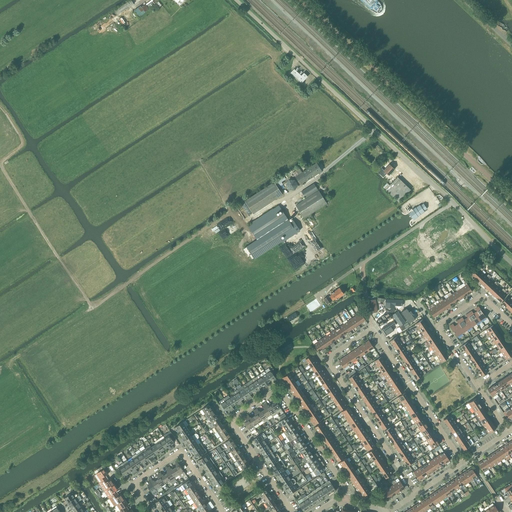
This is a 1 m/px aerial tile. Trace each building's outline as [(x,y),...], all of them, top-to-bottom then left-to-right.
[(290,73),(301,83),(308,76),(304,73),(301,76),(294,69),(290,73)] [(296,171),(293,173),(300,185),(322,171),(316,163),(308,168),(305,163),(295,169),(296,171)] [(394,169),(389,164),(384,170),(381,168),(378,172),(383,177),(386,173),(388,175),(394,169)] [(411,189),(397,177),(390,185),(387,183),(383,188),(399,202),(411,189)] [(274,182),(245,201),(253,214),(282,194),(274,182)] [(318,190),(314,183),(301,191),(305,198),(318,190)] [(296,205),(304,218),(327,203),(324,200),(318,191),(296,205)] [(413,209),(412,209),(417,218),(418,217),(421,215),(420,215),(424,212),(424,211),(427,209),(423,204),(420,206),(420,205),(416,208),(415,207),(413,209)] [(273,209),(248,226),(257,240),(246,247),(254,259),(282,241),(282,242),(300,231),(293,220),(290,222),(279,205),(273,209)] [(474,277),(482,268),(481,267),(479,269),(476,267),(470,273),(474,277)] [(478,280),(484,274),(482,272),(484,270),(482,268),(474,277),(478,280)] [(482,284),(490,276),(488,274),(486,276),(484,274),(478,280),(482,284)] [(485,287),(491,281),(489,279),(491,277),(490,276),(482,284),(485,287)] [(489,291),(497,283),(496,281),(494,283),(491,281),(485,287),(489,291)] [(463,287),(468,294),(472,291),(467,284),(465,282),(464,283),(465,285),(463,287)] [(493,295),(499,288),(497,286),(498,284),(497,283),(489,291),(493,295)] [(468,294),(463,287),(460,289),(458,287),(457,288),(463,297),(468,294)] [(335,300),(344,294),(339,288),(331,294),(332,295),(329,296),(332,300),(334,299),(335,300)] [(463,297),(457,288),(455,289),(457,291),(454,293),(459,300),(463,297)] [(497,298),(505,290),(503,288),(501,290),(499,288),(493,295),(497,298)] [(505,290),(497,298),(501,302),(507,295),(504,293),(506,291),(505,290)] [(459,300),(454,293),(452,295),(450,292),(448,293),(455,303),(459,300)] [(455,303),(448,293),(447,295),(448,297),(446,299),(451,306),(455,303)] [(506,306),(511,299),(511,296),(510,299),(508,296),(502,303),(506,306)] [(451,306),(446,299),(443,300),(442,298),(440,299),(446,309),(451,306)] [(402,300),(386,299),(386,307),(395,308),(395,305),(402,306),(402,300)] [(446,309),(440,299),(438,300),(440,303),(437,304),(442,312),(446,309)] [(316,300),(307,306),(311,312),(320,306),(316,300)] [(442,312),(437,304),(435,306),(433,304),(431,305),(438,314),(442,312)] [(438,314),(431,305),(430,306),(432,308),(429,310),(434,317),(438,314)] [(475,312),(481,321),(486,318),(479,307),(475,309),(477,311),(475,312)] [(406,310),(402,312),(410,324),(415,321),(412,316),(413,315),(411,312),(409,313),(406,310)] [(392,315),(400,326),(405,323),(398,311),(392,315)] [(481,321),(475,312),(473,314),(472,311),(469,313),(476,324),(481,321)] [(356,316),(361,323),(365,320),(361,313),(356,316)] [(385,315),(384,313),(381,316),(382,317),(376,321),(380,326),(392,318),(388,313),(385,315)] [(476,324),(469,313),(466,315),(467,318),(466,319),(472,327),(476,324)] [(352,319),(357,326),(361,323),(356,316),(352,319)] [(472,327),(466,319),(464,320),(462,317),(459,319),(467,331),(472,327)] [(357,326),(352,319),(348,321),(352,329),(357,326)] [(416,330),(425,323),(423,319),(415,324),(417,327),(415,328),(416,330)] [(467,331),(459,319),(456,321),(458,324),(456,325),(462,334),(467,331)] [(396,324),(394,320),(382,329),(386,335),(394,330),(392,327),(396,324)] [(343,324),(348,332),(352,329),(348,321),(343,324)] [(425,323),(416,330),(417,332),(419,330),(421,333),(428,328),(425,323)] [(348,332),(343,324),(339,327),(344,334),(348,332)] [(462,334),(456,325),(455,326),(453,324),(450,326),(457,337),(462,334)] [(486,335),(496,329),(493,325),(486,330),(488,332),(485,334),(486,335)] [(335,330),(340,337),(344,334),(339,327),(335,330)] [(428,328),(421,333),(423,335),(421,337),(422,338),(431,332),(428,328)] [(492,338),(499,333),(496,329),(486,335),(488,337),(490,336),(492,338)] [(340,337),(335,330),(331,333),(335,340),(340,337)] [(431,332),(422,338),(423,340),(425,339),(427,341),(434,336),(431,332)] [(326,336),(331,343),(335,340),(331,333),(326,336)] [(492,344),(502,338),(499,333),(492,338),(493,341),(491,342),(492,344)] [(331,343),(326,336),(322,339),(327,346),(331,343)] [(393,345),(403,339),(402,337),(399,339),(398,336),(390,341),(393,345)] [(434,336),(427,341),(429,344),(426,345),(427,347),(437,341),(434,336)] [(497,347),(505,342),(502,338),(492,344),(493,346),(496,344),(497,347)] [(318,342),(322,349),(327,346),(322,339),(318,342)] [(396,349),(403,345),(402,342),(404,340),(403,339),(393,345),(396,349)] [(364,343),(369,351),(374,348),(369,341),(364,343)] [(437,341),(427,347),(428,349),(431,347),(433,350),(440,345),(437,341)] [(464,350),(474,344),(473,342),(470,344),(468,341),(461,346),(464,350)] [(322,349),(318,342),(313,344),(318,352),(322,349)] [(507,346),(505,342),(497,347),(499,349),(497,351),(498,353),(507,346)] [(360,346),(365,354),(369,351),(364,343),(360,346)] [(467,355),(474,350),(473,347),(475,346),(474,344),(464,350),(467,355)] [(399,354),(409,347),(408,346),(405,347),(403,345),(396,349),(399,354)] [(440,345),(433,350),(434,352),(432,354),(433,356),(443,349),(440,345)] [(365,354),(360,346),(356,349),(361,356),(365,354)] [(503,355),(510,350),(507,346),(498,353),(499,354),(501,353),(503,355)] [(402,358),(409,353),(407,351),(410,349),(409,347),(399,354),(402,358)] [(352,352),(356,359),(361,356),(356,349),(352,352)] [(443,349),(433,356),(434,357),(436,355),(438,358),(446,353),(443,349)] [(470,359),(480,353),(478,351),(476,353),(474,350),(467,355),(470,359)] [(511,352),(510,350),(503,355),(505,358),(502,359),(504,361),(506,359),(506,360),(511,355),(511,352)] [(356,359),(352,352),(347,355),(352,362),(356,359)] [(405,362),(414,356),(413,354),(411,356),(409,353),(402,358),(405,362)] [(446,353),(438,358),(440,361),(438,362),(439,364),(441,362),(441,363),(448,358),(446,353)] [(473,363),(480,359),(478,356),(481,354),(480,353),(470,359),(473,363)] [(308,363),(316,359),(313,354),(305,359),(308,363)] [(343,358),(348,365),(352,362),(347,355),(343,358)] [(408,367),(415,362),(413,359),(415,357),(414,356),(405,362),(408,367)] [(374,367),(384,361),(381,357),(374,361),(376,364),(373,366),(374,367)] [(348,365),(343,358),(339,361),(344,368),(348,365)] [(316,359),(308,363),(311,368),(319,363),(316,359)] [(476,368),(485,361),(484,359),(482,361),(480,359),(473,363),(476,368)] [(380,370),(387,365),(384,361),(374,367),(376,369),(378,368),(380,370)] [(479,372),(486,367),(484,364),(486,363),(485,361),(476,368),(479,372)] [(410,371),(420,364),(419,363),(417,364),(415,362),(408,367),(410,371)] [(314,372),(321,367),(319,363),(311,368),(314,372)] [(413,375),(421,370),(419,367),(421,366),(420,364),(410,371),(413,375)] [(380,376),(390,369),(387,365),(380,370),(381,373),(379,374),(380,376)] [(321,367),(314,372),(317,376),(324,371),(321,367)] [(486,367),(479,372),(481,376),(489,371),(491,370),(490,368),(487,369),(486,367)] [(266,374),(270,380),(273,379),(275,382),(277,381),(274,375),(276,373),(273,369),(271,370),(270,370),(266,374)] [(385,379),(393,374),(390,369),(380,376),(381,378),(384,376),(385,379)] [(421,370),(413,375),(416,379),(423,375),(423,374),(426,373),(425,371),(422,373),(421,370)] [(320,381),(327,376),(324,371),(317,376),(320,381)] [(270,380),(266,374),(265,372),(264,372),(261,374),(260,375),(261,376),(268,387),(270,386),(268,382),(270,380)] [(285,382),(292,378),(289,373),(282,378),(285,382)] [(352,383),(361,376),(360,375),(358,376),(356,373),(349,378),(352,383)] [(386,384),(395,378),(393,374),(385,379),(387,381),(385,383),(386,384)] [(256,378),(257,380),(261,386),(264,385),(266,388),(268,387),(261,376),(260,375),(259,375),(256,377),(256,378)] [(323,385),(330,380),(327,376),(320,381),(323,385)] [(361,376),(352,383),(355,387),(362,382),(360,379),(362,378),(361,376)] [(251,381),(252,383),(259,393),(261,392),(259,388),(261,386),(257,380),(256,378),(255,378),(252,380),(251,381)] [(288,387),(295,382),(292,378),(285,382),(288,387)] [(391,387),(398,382),(395,378),(386,384),(387,386),(389,384),(391,387)] [(500,381),(505,388),(506,388),(507,391),(511,388),(510,386),(505,378),(500,381)] [(251,381),(250,380),(246,383),(247,384),(248,386),(252,392),(255,391),(257,394),(259,393),(252,383),(251,381)] [(326,389),(333,384),(330,380),(323,385),(326,389)] [(505,388),(500,381),(496,384),(501,391),(505,388)] [(295,382),(288,387),(291,391),(298,386),(295,382)] [(362,382),(355,387),(357,391),(367,385),(366,383),(364,385),(362,382)] [(392,393),(401,387),(398,382),(391,387),(393,390),(390,391),(392,393)] [(242,387),(250,399),(252,398),(250,394),(252,392),(248,386),(247,384),(246,384),(242,386),(242,387)] [(333,384),(326,389),(329,393),(336,388),(333,384)] [(501,391),(496,384),(492,387),(497,394),(501,391)] [(367,385),(357,391),(360,395),(368,391),(366,388),(368,386),(367,385)] [(294,395),(301,390),(298,386),(291,391),(294,395)] [(242,387),(237,390),(243,398),(246,397),(248,400),(250,399),(242,387)] [(401,387),(392,393),(393,395),(395,393),(397,396),(404,391),(401,387)] [(497,394),(492,387),(488,390),(493,397),(497,394)] [(331,398),(339,393),(336,388),(329,393),(331,398)] [(243,398),(237,390),(234,392),(233,393),(234,395),(241,405),(243,404),(241,400),(243,398)] [(301,390),(294,395),(297,400),(304,395),(301,390)] [(368,391),(360,395),(363,400),(373,393),(372,392),(369,393),(368,391)] [(398,397),(401,402),(408,397),(405,392),(398,397)] [(339,393),(331,398),(334,402),(342,397),(339,393)] [(373,393),(363,400),(366,404),(373,399),(372,396),(374,395),(373,393)] [(241,405),(234,395),(230,398),(234,404),(237,403),(239,406),(241,405)] [(299,404),(307,399),(304,395),(297,400),(299,404)] [(230,398),(228,396),(224,399),(232,411),(234,410),(232,406),(234,404),(230,398)] [(337,406),(344,401),(342,397),(334,402),(337,406)] [(403,406),(411,401),(408,397),(401,402),(403,406)] [(273,403),(271,405),(276,412),(277,414),(282,410),(274,398),(272,399),(273,402),(272,402),(273,403)] [(471,408),(479,403),(476,398),(468,403),(471,408)] [(232,411),(224,399),(219,402),(225,411),(228,409),(230,412),(232,411)] [(307,399),(299,404),(302,408),(310,403),(307,399)] [(373,399),(366,404),(369,408),(379,402),(377,400),(375,402),(373,399)] [(344,401),(337,406),(340,410),(347,406),(344,401)] [(411,401),(403,406),(406,410),(414,405),(411,401)] [(379,402),(369,408),(372,412),(379,408),(377,405),(380,403),(379,402)] [(264,404),(271,415),(271,414),(273,417),(277,414),(276,412),(271,405),(269,406),(269,405),(268,405),(266,403),(264,404)] [(305,412),(312,407),(310,403),(302,408),(305,412)] [(479,403),(471,408),(474,412),(482,407),(479,403)] [(262,411),(267,418),(271,415),(264,404),(263,405),(264,408),(264,409),(262,411)] [(205,414),(215,407),(214,405),(212,407),(211,406),(210,407),(209,405),(202,409),(205,414)] [(414,405),(406,410),(409,415),(417,410),(414,405)] [(208,418),(215,414),(213,412),(215,411),(214,410),(216,409),(215,407),(205,414),(208,418)] [(312,407),(305,412),(308,417),(315,412),(312,407)] [(344,416),(351,412),(348,407),(341,412),(344,416)] [(477,416),(484,411),(482,407),(474,412),(476,415),(477,416)] [(379,408),(372,412),(375,417),(384,410),(383,409),(381,410),(379,408)] [(267,418),(262,411),(260,412),(260,411),(259,411),(257,409),(255,410),(262,421),(267,418)] [(262,421),(255,410),(254,412),(255,414),(255,415),(253,417),(258,424),(262,421)] [(384,410),(375,417),(378,421),(385,416),(383,413),(385,412),(384,410)] [(417,410),(409,415),(412,419),(419,414),(417,410)] [(480,420),(487,415),(484,411),(477,416),(480,420)] [(311,421),(318,416),(315,412),(308,417),(311,421)] [(351,412),(344,416),(347,421),(354,416),(351,412)] [(215,414),(208,418),(211,423),(221,416),(220,414),(218,416),(217,415),(216,416),(215,414)] [(415,423),(422,418),(419,414),(412,419),(415,423)] [(247,416),(253,427),(258,424),(253,417),(251,418),(251,417),(250,418),(248,415),(247,416)] [(446,424),(454,419),(451,415),(443,420),(446,424)] [(483,425),(490,420),(487,415),(480,420),(478,422),(480,426),(483,425)] [(211,423),(214,427),(221,423),(219,421),(221,420),(220,419),(222,418),(221,416),(211,423)] [(253,427),(247,416),(245,418),(246,420),(246,421),(244,423),(249,430),(253,427)] [(318,416),(311,421),(314,425),(321,420),(318,416)] [(350,425),(357,420),(354,416),(347,421),(350,425)] [(385,416),(378,421),(380,425),(390,419),(389,418),(389,417),(387,419),(385,416)] [(281,427),(283,426),(293,419),(292,417),(288,420),(287,417),(278,423),(281,427)] [(422,418),(415,423),(418,427),(425,422),(422,418)] [(286,431),(293,426),(291,424),(295,421),(293,419),(283,426),(286,431)] [(390,419),(380,425),(383,430),(391,425),(389,422),(391,420),(390,419)] [(449,428),(457,423),(454,419),(446,424),(449,428)] [(357,420),(350,425),(353,429),(360,424),(357,420)] [(490,420),(483,425),(485,429),(493,424),(490,420)] [(178,432),(186,426),(183,422),(176,427),(178,429),(177,430),(178,432)] [(318,431),(325,426),(322,422),(315,427),(318,431)] [(425,422),(418,427),(421,432),(428,427),(425,422)] [(214,427),(217,432),(227,425),(226,423),(224,425),(223,424),(222,425),(221,423),(214,427)] [(452,433),(460,428),(457,423),(449,428),(452,433)] [(356,434),(363,429),(360,424),(353,429),(356,434)] [(493,424),(485,429),(488,433),(496,428),(493,424)] [(220,436),(227,432),(225,430),(227,429),(226,428),(228,427),(227,425),(217,432),(220,436)] [(182,436),(189,431),(186,426),(178,432),(179,434),(180,433),(182,436)] [(293,426),(286,431),(284,432),(287,436),(289,435),(299,428),(298,426),(294,429),(293,426)] [(325,426),(318,431),(321,435),(328,431),(325,426)] [(387,436),(397,429),(396,428),(394,429),(392,426),(384,431),(387,436)] [(428,427),(421,432),(424,436),(431,431),(428,427)] [(292,440),(299,435),(297,433),(301,430),(299,428),(289,435),(287,436),(290,441),(292,440)] [(455,437),(462,432),(460,428),(452,433),(455,437)] [(363,429),(356,434),(358,438),(366,433),(363,429)] [(397,429),(387,436),(390,440),(397,435),(396,432),(398,431),(397,429)] [(170,431),(163,436),(164,438),(172,449),(174,448),(171,444),(174,442),(169,435),(172,434),(170,431)] [(184,441),(192,435),(189,431),(182,436),(184,438),(183,439),(184,441)] [(324,440),(331,435),(328,431),(321,435),(324,440)] [(426,440),(434,435),(431,431),(424,436),(426,440)] [(227,432),(220,436),(223,441),(233,434),(232,432),(230,434),(229,433),(228,434),(227,432)] [(462,432),(455,437),(458,441),(465,436),(462,432)] [(192,435),(184,441),(185,443),(186,442),(188,445),(195,440),(199,438),(198,436),(198,435),(196,433),(192,436),(192,435)] [(256,444),(264,439),(266,437),(263,433),(261,435),(261,434),(254,439),(256,442),(255,442),(256,444)] [(361,442),(369,437),(366,433),(358,438),(361,442)] [(299,435),(292,440),(295,444),(305,437),(304,435),(300,438),(299,435)] [(331,435),(324,440),(326,444),(334,439),(331,435)] [(397,435),(390,440),(393,444),(403,438),(402,436),(399,438),(397,435)] [(434,435),(426,440),(429,444),(437,439),(434,435)] [(163,436),(159,439),(160,441),(165,449),(167,447),(170,451),(172,449),(164,438),(163,436)] [(461,446),(468,441),(465,436),(458,441),(461,446)] [(298,449),(305,444),(303,442),(307,439),(305,437),(295,444),(298,449)] [(369,437),(361,442),(364,446),(372,442),(369,437)] [(224,443),(227,447),(238,440),(236,439),(234,440),(233,440),(231,438),(224,443)] [(403,438),(393,444),(396,448),(403,444),(401,441),(404,439),(403,438)] [(154,442),(155,444),(163,455),(165,454),(162,450),(165,449),(160,441),(159,439),(154,442)] [(260,448),(267,444),(264,439),(256,444),(257,446),(258,446),(260,448)] [(329,448),(337,443),(334,439),(326,444),(329,448)] [(437,439),(429,444),(432,449),(440,444),(437,439)] [(198,444),(195,440),(188,445),(190,447),(189,448),(190,450),(198,444)] [(227,447),(230,452),(237,447),(236,445),(237,445),(236,444),(239,442),(238,440),(227,447)] [(468,441),(461,446),(464,450),(471,445),(468,441)] [(372,442),(364,446),(367,451),(374,446),(372,442)] [(198,444),(190,450),(191,452),(192,451),(194,454),(201,449),(203,448),(203,447),(201,444),(200,443),(198,445),(198,444)] [(337,443),(329,448),(332,453),(340,448),(337,443)] [(155,444),(151,447),(151,448),(156,455),(158,453),(161,457),(163,455),(155,444)] [(267,444),(260,448),(262,451),(261,451),(262,453),(270,448),(267,444)] [(305,444),(298,449),(301,453),(312,446),(310,444),(307,447),(305,444)] [(403,444),(396,448),(399,453),(408,446),(407,445),(405,446),(403,444)] [(150,445),(145,448),(154,461),(156,460),(153,456),(156,455),(151,448),(151,447),(150,445)] [(312,446),(301,453),(304,458),(311,453),(309,451),(313,448),(312,446)] [(402,457),(409,452),(407,449),(409,448),(408,446),(399,453),(402,457)] [(233,456),(244,449),(243,448),(240,449),(239,449),(237,447),(230,452),(233,456)] [(264,455),(266,457),(273,453),(274,452),(271,447),(270,448),(262,453),(263,455),(264,455)] [(509,455),(504,447),(501,449),(501,448),(499,449),(505,458),(506,460),(511,457),(509,455)] [(145,448),(141,451),(142,453),(147,461),(149,459),(152,463),(154,461),(145,448)] [(205,449),(203,448),(201,449),(194,454),(196,456),(195,457),(196,459),(206,452),(206,451),(205,449)] [(335,457),(342,452),(340,448),(332,453),(335,457)] [(371,457),(378,452),(376,448),(368,452),(371,457)] [(244,449),(233,456),(236,461),(243,456),(242,454),(243,454),(243,453),(245,451),(244,449)] [(495,453),(501,461),(505,458),(499,449),(497,450),(498,451),(495,453)] [(137,457),(145,468),(147,466),(144,463),(147,461),(142,453),(141,451),(136,454),(138,457),(137,457)] [(342,452),(335,457),(338,461),(345,456),(342,452)] [(378,452),(371,457),(374,461),(381,456),(378,452)] [(409,452),(402,457),(405,461),(414,455),(413,453),(411,455),(409,452)] [(439,455),(445,463),(447,461),(448,462),(450,461),(444,452),(439,455)] [(268,462),(278,456),(276,453),(274,454),(273,453),(266,457),(268,460),(267,460),(268,462)] [(307,462),(318,455),(316,453),(313,456),(311,453),(304,458),(302,459),(305,464),(307,462)] [(491,455),(496,464),(501,461),(495,453),(493,455),(492,454),(491,455)] [(138,457),(136,454),(132,458),(133,460),(138,467),(140,465),(143,469),(145,468),(137,457),(138,457)] [(200,466),(209,460),(206,455),(198,460),(200,463),(199,464),(200,466)] [(310,467),(317,462),(315,460),(319,457),(318,455),(307,462),(310,467)] [(414,455),(405,461),(407,466),(415,461),(413,458),(415,456),(414,455)] [(445,463),(439,455),(435,458),(441,467),(443,466),(442,465),(445,463)] [(487,459),(492,466),(496,464),(491,455),(489,456),(489,457),(487,459)] [(239,465),(250,458),(249,457),(246,458),(245,458),(243,456),(236,461),(239,465)] [(278,456),(268,462),(269,464),(270,464),(272,466),(279,462),(277,459),(279,457),(278,456)] [(377,465),(384,460),(381,456),(374,461),(377,465)] [(250,458),(239,465),(243,470),(249,466),(248,463),(249,463),(249,462),(251,460),(250,458)] [(342,467),(349,462),(346,458),(339,463),(342,467)] [(431,461),(436,469),(439,467),(439,468),(441,467),(435,458),(431,461)] [(482,460),(488,469),(492,466),(487,459),(484,460),(484,459),(482,460)] [(138,467),(133,460),(129,463),(136,474),(138,472),(135,468),(138,467)] [(204,469),(212,464),(209,460),(200,466),(202,468),(203,467),(204,469)] [(274,471),(284,465),(281,460),(279,462),(272,466),(274,469),(273,469),(274,471)] [(384,460),(377,465),(380,470),(387,465),(384,460)] [(488,469),(482,460),(480,462),(481,463),(478,464),(484,472),(488,469)] [(174,468),(179,475),(181,477),(183,477),(184,476),(185,474),(177,461),(175,463),(176,465),(176,466),(176,467),(174,468)] [(436,469),(431,461),(427,464),(432,472),(434,471),(434,470),(436,469)] [(313,471),(324,464),(322,462),(319,465),(317,462),(310,467),(313,471)] [(345,471),(352,466),(349,462),(342,467),(345,471)] [(129,463),(124,466),(129,473),(132,471),(134,475),(136,474),(129,463)] [(212,464),(204,469),(206,472),(205,473),(206,475),(217,468),(214,463),(212,465),(212,464)] [(118,467),(119,469),(125,477),(127,480),(129,478),(127,474),(129,473),(124,466),(123,464),(118,467)] [(324,464),(313,471),(316,476),(323,471),(321,469),(325,466),(324,464)] [(422,466),(428,474),(430,473),(431,474),(432,472),(427,464),(422,466)] [(278,475),(285,471),(283,468),(286,467),(284,465),(274,471),(275,473),(276,473),(278,475)] [(383,474),(390,469),(387,465),(380,470),(383,474)] [(94,475),(99,483),(101,482),(107,478),(107,477),(106,475),(108,474),(102,466),(97,469),(98,472),(96,474),(94,475)] [(179,475),(174,468),(173,469),(172,468),(171,469),(169,466),(168,468),(174,478),(176,477),(179,475)] [(348,476),(355,471),(352,466),(345,471),(348,476)] [(428,474),(422,466),(418,469),(424,478),(426,477),(425,476),(428,474)] [(174,478),(168,468),(166,469),(167,471),(167,472),(167,473),(165,474),(170,481),(171,483),(175,480),(174,478)] [(210,478),(218,473),(218,474),(220,472),(217,468),(206,475),(208,477),(209,476),(210,478)] [(390,469),(383,474),(386,478),(393,473),(390,469)] [(422,479),(424,478),(418,469),(414,472),(419,480),(422,478),(422,479)] [(473,479),(477,477),(472,469),(469,470),(467,471),(472,477),(473,479)] [(285,471),(278,475),(280,478),(279,478),(280,480),(288,475),(285,471)] [(351,480),(358,475),(355,471),(348,476),(351,480)] [(463,474),(469,482),(473,479),(472,477),(467,471),(465,472),(466,473),(463,474)] [(170,481),(165,474),(164,475),(163,474),(162,475),(160,473),(159,474),(165,484),(170,481)] [(221,478),(218,474),(218,473),(210,478),(212,481),(211,482),(212,484),(221,478)] [(165,484),(159,474),(157,475),(159,477),(158,478),(158,479),(156,480),(161,487),(165,484)] [(469,482),(463,474),(461,476),(460,475),(459,476),(465,485),(469,482)] [(284,484),(291,480),(288,475),(280,480),(281,482),(283,482),(284,484)] [(354,484),(361,479),(358,475),(351,480),(354,484)] [(465,485),(459,476),(457,478),(455,480),(460,488),(465,485)] [(99,483),(98,484),(103,491),(106,489),(114,484),(111,479),(109,480),(107,478),(107,477),(107,478),(101,482),(99,483)] [(221,478),(212,484),(214,486),(215,485),(217,488),(226,481),(225,480),(224,478),(223,477),(221,478)] [(152,479),(149,480),(156,490),(161,487),(156,480),(155,481),(154,480),(153,481),(152,479)] [(285,487),(286,489),(296,483),(296,482),(294,479),(293,479),(291,480),(284,484),(286,487),(285,487)] [(356,488),(364,484),(361,479),(354,484),(356,488)] [(150,485),(147,486),(154,496),(158,493),(156,490),(149,480),(148,481),(150,483),(149,484),(150,485)] [(189,480),(181,486),(184,490),(185,489),(196,483),(194,481),(192,482),(190,482),(189,480)] [(394,481),(400,491),(404,488),(400,481),(397,483),(395,480),(394,481)] [(460,488),(455,480),(452,482),(452,481),(450,482),(456,491),(460,488)] [(336,491),(331,483),(329,481),(328,481),(327,481),(326,482),(325,483),(324,484),(326,486),(330,493),(333,491),(334,492),(336,491)] [(400,491),(394,481),(392,482),(393,485),(391,487),(396,494),(400,491)] [(456,491),(450,482),(448,483),(449,484),(446,486),(452,494),(456,491)] [(188,494),(195,489),(194,487),(195,487),(194,486),(197,484),(196,483),(185,489),(188,494)] [(108,499),(117,493),(116,491),(118,489),(114,484),(106,489),(103,491),(108,499)] [(294,484),(286,489),(287,491),(289,491),(290,493),(297,489),(294,484)] [(328,494),(330,493),(326,486),(324,484),(323,484),(321,485),(321,486),(320,487),(321,489),(327,497),(329,495),(328,494)] [(359,493),(367,488),(364,484),(356,488),(359,493)] [(396,494),(391,487),(388,488),(387,486),(385,487),(391,497),(396,494)] [(452,494),(446,486),(444,488),(443,487),(441,488),(447,497),(452,494)] [(262,498),(268,494),(267,492),(268,491),(268,490),(270,489),(269,487),(258,494),(262,498)] [(325,498),(327,497),(321,489),(320,487),(319,487),(318,487),(317,489),(316,489),(316,490),(321,499),(324,497),(325,498)] [(391,497),(385,487),(383,488),(385,491),(382,492),(387,500),(391,497)] [(367,488),(359,493),(362,497),(369,492),(367,488)] [(438,492),(443,500),(447,497),(441,488),(440,489),(440,490),(438,492)] [(191,498),(202,491),(200,490),(198,491),(196,491),(195,489),(188,494),(191,498)] [(319,500),(321,499),(316,490),(315,490),(314,490),(312,492),(311,493),(312,495),(318,503),(320,501),(319,500)] [(202,491),(191,498),(194,503),(201,498),(200,496),(201,496),(200,495),(203,493),(202,491)] [(443,500),(438,492),(435,493),(435,492),(433,494),(439,502),(443,500)] [(62,503),(64,505),(71,500),(76,497),(72,493),(64,499),(65,501),(62,503)] [(117,493),(108,499),(113,507),(116,505),(117,505),(125,499),(121,494),(119,496),(117,493)] [(316,504),(318,503),(312,495),(311,493),(307,496),(312,505),(315,503),(316,504)] [(268,494),(262,498),(265,503),(275,496),(274,494),(271,496),(271,495),(270,496),(268,494)] [(429,497),(435,505),(439,502),(433,494),(431,495),(432,496),(429,497)] [(163,497),(156,503),(157,505),(159,505),(160,507),(167,502),(168,501),(165,496),(163,497)] [(275,496),(265,503),(268,507),(274,503),(273,501),(274,500),(274,499),(276,498),(275,496)] [(303,501),(309,509),(311,507),(310,506),(312,505),(307,496),(302,499),(303,501)] [(69,506),(70,508),(79,502),(76,497),(71,500),(64,505),(66,508),(69,506)] [(435,505),(429,497),(427,499),(426,498),(424,499),(430,508),(435,505)] [(201,498),(194,503),(197,507),(199,507),(208,500),(206,499),(204,500),(202,500),(201,498)] [(121,511),(127,508),(126,506),(128,504),(125,499),(117,505),(116,505),(121,511)] [(430,508),(424,499),(423,500),(423,501),(421,503),(426,511),(430,508)] [(201,511),(207,507),(206,505),(207,505),(206,504),(209,502),(208,500),(199,507),(197,507),(201,511)] [(309,509),(303,501),(299,504),(303,511),(306,509),(307,510),(309,509)] [(68,511),(73,511),(78,508),(82,506),(79,502),(70,508),(71,510),(68,511)] [(167,502),(160,507),(161,509),(160,509),(162,511),(170,506),(167,502)] [(271,511),(281,505),(280,503),(277,505),(277,504),(276,505),(274,503),(268,507),(271,511)] [(424,511),(426,511),(421,503),(418,505),(418,504),(416,505),(420,511),(424,511)]
